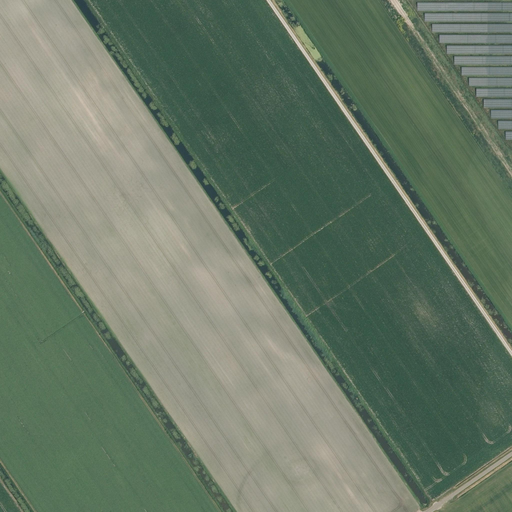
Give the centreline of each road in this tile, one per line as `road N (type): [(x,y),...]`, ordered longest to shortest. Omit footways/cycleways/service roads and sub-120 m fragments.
road 1 (track): [(267,0),(511,355)]
road 2 (track): [(392,0),(511,173)]
